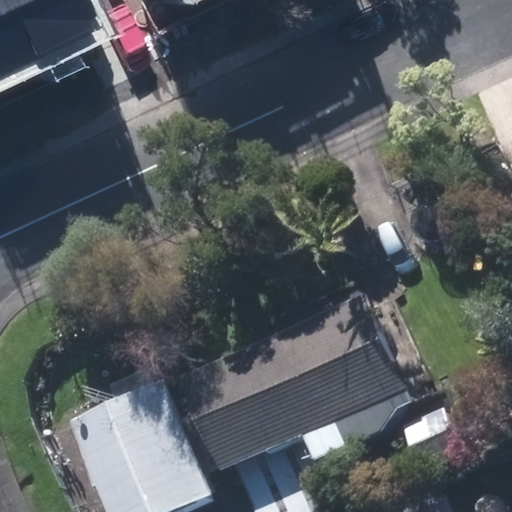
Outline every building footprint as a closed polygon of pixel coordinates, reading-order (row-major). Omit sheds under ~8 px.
[(0,78),(108,27),(93,0),(32,0),(0,16),(0,78)] [(0,0),(0,16),(32,0),(0,0)] [(197,386),(241,480),(415,399),(370,305),(197,386)] [(179,392),(88,431),(123,511),(218,511),(229,508),(179,392)] [(464,417),(416,439),(434,479),(482,457),(464,417)]
